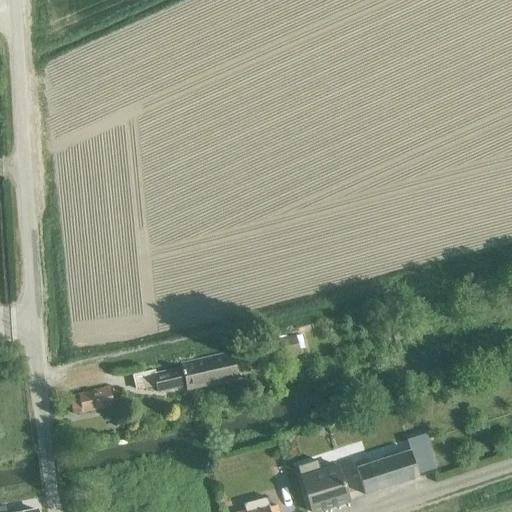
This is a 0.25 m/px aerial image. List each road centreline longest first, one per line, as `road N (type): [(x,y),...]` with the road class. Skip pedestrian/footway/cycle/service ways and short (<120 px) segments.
road 1 (unclassified): [(55,511),(13,0)]
road 2 (unclassified): [(368,511),(511,468)]
